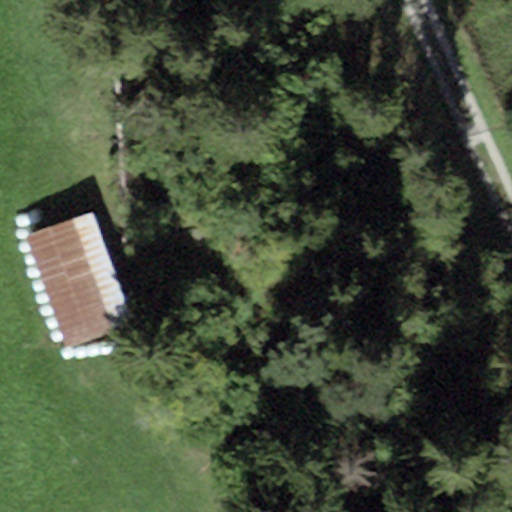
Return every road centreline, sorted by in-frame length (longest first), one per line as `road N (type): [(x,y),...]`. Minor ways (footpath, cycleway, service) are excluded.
road 1 (track): [(446,511),(306,356),(174,242)]
road 2 (track): [(417,0),(511,208)]
